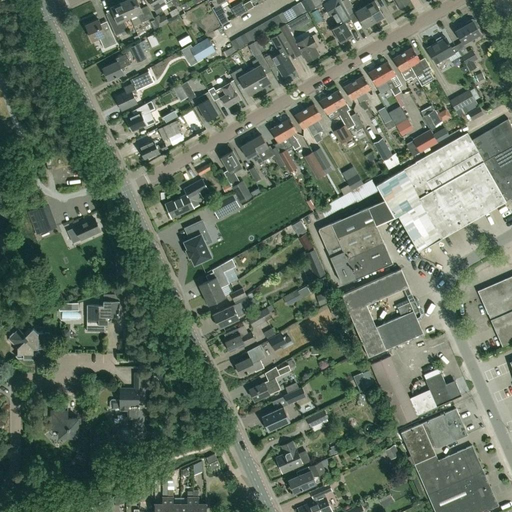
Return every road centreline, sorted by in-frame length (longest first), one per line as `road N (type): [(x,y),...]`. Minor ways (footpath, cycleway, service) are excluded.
road 1 (residential): [(122,190),(460,0)]
road 2 (tertiary): [(266,506),(122,190)]
road 3 (unclassified): [(511,461),(446,300),(459,267),(511,234)]
road 4 (residential): [(0,493),(15,456),(17,383),(114,368)]
road 5 (tertiary): [(122,190),(42,12)]
